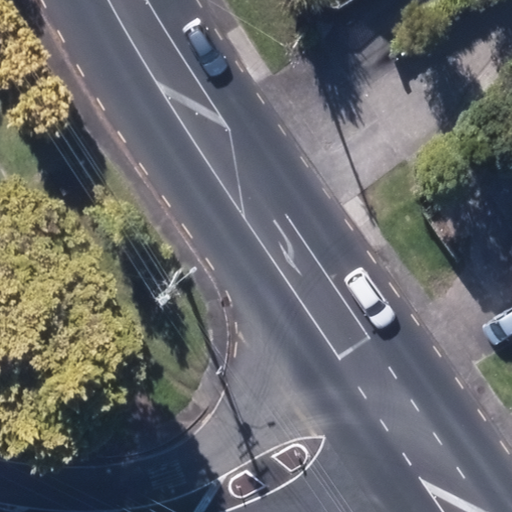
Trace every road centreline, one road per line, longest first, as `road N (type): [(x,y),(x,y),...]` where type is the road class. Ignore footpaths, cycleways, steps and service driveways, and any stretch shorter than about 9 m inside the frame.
road 1 (secondary): [(360,352),(223,151),(136,0)]
road 2 (unclassified): [(80,511),(120,503),(360,352)]
road 3 (secondary): [(436,462),(360,352)]
road 4 (unclassified): [(436,462),(314,511)]
